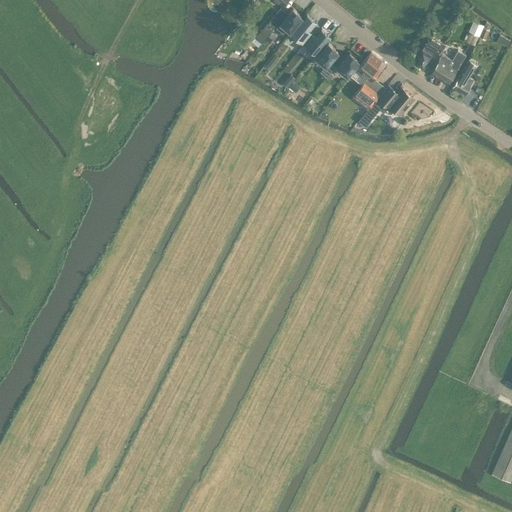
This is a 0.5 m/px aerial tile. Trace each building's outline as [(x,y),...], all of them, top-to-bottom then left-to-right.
[(327,22),(331,17),(319,9),(324,3),(319,0),(312,10),(327,22)] [(282,1),(257,31),(264,37),(288,7),(282,1)] [(296,4),(281,22),(291,30),(306,13),(302,9),(302,8),(296,3),(296,4)] [(310,9),(295,28),(307,38),(315,29),(315,28),(314,28),(312,26),(320,17),(319,16),(319,17),(310,10),(311,9),(310,9)] [(486,19),(485,19),(475,15),(470,26),(481,30),(485,21),(486,19)] [(492,24),(485,21),(481,30),(487,33),(492,24)] [(308,38),(306,39),(319,49),(327,39),(334,31),(333,31),(325,25),(325,24),(324,24),(318,32),(315,30),(315,29),(308,38)] [(511,35),(511,33),(511,26),(502,24),(500,31),(511,35)] [(273,26),(267,33),(271,36),(277,29),(273,26)] [(435,45),(440,48),(441,49),(448,39),(428,27),(422,37),(426,40),(424,43),(424,42),(415,56),(425,62),(435,45)] [(330,36),(318,52),(327,60),(323,66),(328,70),(337,60),(332,56),(340,46),(336,43),(337,42),(336,41),(331,37),(330,36)] [(449,75),(458,62),(466,48),(459,43),(453,52),(444,47),(433,65),(449,75)] [(352,46),(339,62),(349,70),(361,56),(357,52),(358,51),(357,51),(352,47),(353,47),(352,46)] [(370,72),(355,90),(370,103),(375,98),(380,91),(386,84),(373,74),(382,63),(379,60),(383,54),(373,46),(359,63),(370,72)] [(275,52),(268,61),(273,65),(280,56),(275,52)] [(470,53),(462,66),(454,79),(466,87),(474,74),(471,72),(479,58),(470,53)] [(294,69),(286,79),(291,82),(298,73),(294,69)] [(386,84),(380,91),(391,100),(392,98),(403,107),(417,91),(404,80),(400,85),(391,78),(386,84)] [(368,120),(382,103),(375,98),(370,103),(361,115),(368,120)] [(511,475),(511,425),(494,468),(511,475)]
